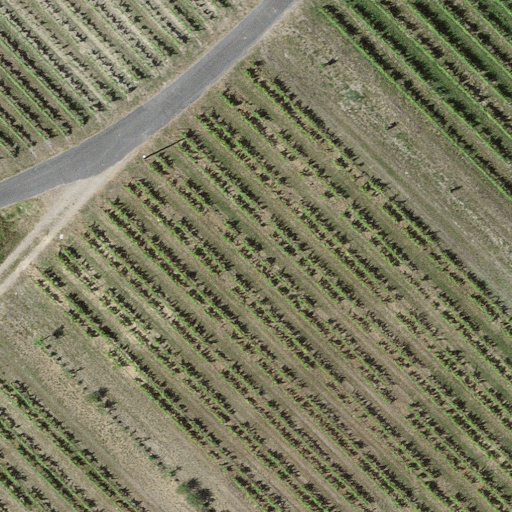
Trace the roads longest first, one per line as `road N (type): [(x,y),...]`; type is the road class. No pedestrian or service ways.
road 1 (track): [(0,198),(98,159),(286,0)]
road 2 (track): [(0,276),(77,200),(98,159)]
